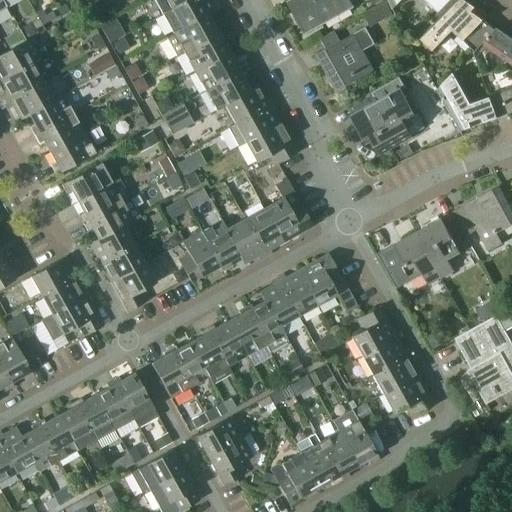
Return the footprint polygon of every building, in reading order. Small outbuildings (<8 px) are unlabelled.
[(157,0),(165,13),(188,0),(157,0)] [(188,0),(165,13),(175,32),(182,28),(183,29),(208,14),(209,15),(217,10),(211,0),(188,0)] [(349,0),(292,0),(288,2),(305,33),(353,7),(349,0)] [(402,0),(425,0),(439,13),(452,0),(388,0),(393,10),(402,0)] [(476,52),(483,44),(482,43),(496,30),(495,30),(485,19),(488,16),(464,0),(452,0),(439,13),(417,36),(433,51),(453,30),(476,52)] [(393,14),(388,4),(365,15),(371,26),(393,14)] [(66,5),(58,10),(63,19),(71,15),(66,5)] [(42,11),(36,14),(42,25),(55,17),(52,12),(45,16),(42,11)] [(87,12),(79,16),(85,27),(92,23),(87,12)] [(177,56),(184,53),(222,31),(218,25),(215,27),(209,15),(208,14),(183,29),(182,28),(175,32),(173,33),(173,34),(166,37),(177,56)] [(110,43),(124,35),(115,17),(100,25),(110,43)] [(38,31),(33,22),(20,29),(25,38),(38,31)] [(366,27),(317,55),(337,90),(374,70),(363,49),(375,44),(366,27)] [(511,37),(497,28),(495,30),(496,30),(482,43),(483,44),(511,64),(511,37)] [(184,53),(194,72),(229,52),(222,39),(225,37),(222,31),(184,53)] [(98,34),(91,38),(98,50),(105,46),(98,34)] [(0,40),(0,80),(33,62),(41,58),(30,38),(10,49),(5,38),(0,40)] [(121,55),(129,50),(123,38),(114,43),(121,55)] [(194,72),(205,91),(243,70),(240,63),(236,65),(229,52),(194,72)] [(108,54),(98,60),(104,71),(115,65),(108,54)] [(2,96),(6,102),(44,81),(33,62),(0,80),(0,83),(6,94),(2,96)] [(132,80),(141,75),(134,64),(125,69),(132,80)] [(115,66),(105,72),(110,81),(120,75),(115,66)] [(216,111),(225,106),(224,105),(250,90),(250,89),(243,77),(247,75),(243,70),(205,91),(216,111)] [(508,114),(501,93),(471,104),(453,73),(437,90),(460,131),(508,114)] [(140,94),(149,89),(143,78),(134,83),(140,94)] [(418,114),(415,116),(402,91),(405,89),(399,78),(372,92),(352,104),(357,115),(352,117),(362,135),(367,132),(379,154),(411,136),(426,128),(418,114)] [(20,120),(29,115),(28,114),(54,99),(44,81),(6,102),(9,108),(13,106),(20,120)] [(225,106),(235,124),(273,102),(270,96),(266,98),(258,84),(250,89),(250,90),(224,105),(225,106)] [(511,89),(501,93),(508,114),(511,112),(511,89)] [(29,127),(34,136),(74,114),(63,94),(54,99),(28,114),(29,115),(34,124),(29,127)] [(173,107),(167,97),(157,103),(162,113),(173,107)] [(238,147),(245,143),(280,123),(273,110),(277,108),(273,102),(235,124),(228,128),(238,147)] [(169,127),(178,121),(172,111),(163,116),(169,127)] [(44,141),(49,152),(84,132),(74,114),(34,136),(39,144),(44,141)] [(147,124),(142,116),(133,121),(138,129),(147,124)] [(280,123),(245,143),(256,162),(268,155),(274,166),(297,153),(280,123)] [(84,132),(49,152),(55,162),(50,165),(55,174),(95,152),(84,132)] [(134,142),(140,152),(158,141),(152,132),(134,142)] [(176,142),(169,146),(175,155),(184,150),(180,143),(176,142)] [(166,176),(174,172),(167,158),(158,163),(166,176)] [(184,161),(177,164),(184,176),(191,172),(184,161)] [(71,191),(77,201),(112,182),(101,162),(61,185),(67,194),(71,191)] [(193,172),(184,178),(190,188),(199,183),(193,172)] [(173,190),(182,185),(176,174),(167,179),(173,190)] [(78,214),(83,223),(129,197),(119,178),(112,182),(77,201),(83,212),(78,214)] [(283,197),(263,208),(283,243),(313,226),(287,179),(276,185),(283,197)] [(453,212),(459,223),(467,236),(477,230),(489,251),(503,243),(497,233),(511,224),(511,207),(500,186),(453,212)] [(203,188),(194,193),(200,203),(209,198),(203,188)] [(92,229),(98,238),(98,239),(124,225),(124,226),(133,221),(133,220),(140,216),(129,197),(83,223),(88,232),(92,229)] [(183,199),(176,203),(181,212),(188,208),(183,199)] [(263,208),(245,218),(267,256),(272,253),(270,250),(283,243),(263,208)] [(245,218),(226,228),(225,228),(240,255),(239,255),(244,264),(259,255),(261,259),(267,256),(245,218)] [(442,218),(416,232),(442,279),(455,272),(448,260),(472,247),(467,236),(459,223),(448,229),(442,218)] [(221,219),(201,230),(221,266),(220,266),(223,271),(233,265),(230,260),(239,255),(240,255),(225,228),(226,228),(221,219)] [(165,226),(162,220),(154,225),(157,231),(165,226)] [(93,259),(96,265),(134,244),(124,226),(124,225),(98,239),(98,238),(89,243),(96,257),(93,259)] [(221,266),(201,230),(182,241),(189,253),(178,259),(191,282),(220,266),(221,266)] [(429,286),(442,279),(416,232),(383,251),(378,254),(397,288),(402,286),(423,274),(429,286)] [(182,241),(177,233),(169,238),(174,246),(182,241)] [(103,269),(110,282),(145,263),(134,244),(96,265),(100,271),(103,269)] [(328,253),(298,270),(317,305),(336,295),(346,312),(357,306),(328,253)] [(7,257),(0,261),(0,287),(14,279),(7,265),(10,264),(7,257)] [(30,276),(41,296),(79,274),(76,268),(72,270),(65,257),(30,276)] [(145,263),(110,282),(127,312),(150,299),(144,289),(156,282),(145,263)] [(283,274),(277,277),(298,315),(317,305),(298,270),(285,277),(283,274)] [(41,296),(52,314),(86,295),(79,282),(83,280),(79,274),(41,296)] [(259,292),(264,300),(265,300),(279,326),(280,325),(298,315),(277,277),(271,281),(273,284),(259,292)] [(86,295),(52,314),(62,334),(74,327),(80,338),(103,325),(86,295)] [(250,304),(244,307),(265,345),(269,352),(288,342),(284,335),(285,334),(280,325),(279,326),(265,300),(264,300),(252,307),(250,304)] [(351,336),(362,356),(396,337),(380,306),(357,319),(363,330),(351,336)] [(240,314),(227,321),(247,355),(265,345),(244,307),(238,310),(240,314)] [(511,327),(511,317),(507,310),(455,339),(463,353),(472,369),(468,371),(482,397),(495,390),(497,394),(511,385),(511,342),(506,331),(511,327)] [(5,323),(12,335),(27,327),(21,314),(5,323)] [(213,324),(206,328),(228,366),(247,355),(227,321),(215,328),(213,324)] [(202,335),(190,342),(209,377),(213,384),(232,373),(228,366),(206,328),(200,331),(202,335)] [(424,338),(430,349),(447,340),(441,328),(424,338)] [(315,343),(319,352),(337,342),(332,333),(315,343)] [(11,337),(0,343),(0,362),(11,382),(12,382),(41,366),(29,343),(18,349),(11,337)] [(362,356),(372,375),(410,354),(407,347),(403,349),(396,337),(362,356)] [(175,345),(169,349),(190,387),(209,377),(190,342),(177,349),(175,345)] [(190,387),(169,349),(163,352),(164,356),(151,363),(170,398),(190,387)] [(372,375),(383,394),(417,374),(410,362),(414,360),(410,354),(372,375)] [(298,360),(291,364),(296,373),(303,369),(298,360)] [(0,388),(2,387),(5,392),(15,387),(12,382),(11,382),(0,362),(0,388)] [(318,368),(307,375),(313,387),(325,380),(318,368)] [(119,377),(112,380),(133,418),(138,427),(158,416),(134,373),(120,380),(119,377)] [(417,374),(383,394),(394,413),(406,407),(411,417),(434,404),(417,374)] [(108,387),(95,394),(115,429),(133,418),(112,380),(106,383),(108,387)] [(297,380),(288,385),(292,392),(294,397),(304,392),(297,380)] [(281,389),(269,396),(272,401),(274,405),(286,398),(281,389)] [(81,398),(74,401),(96,440),(115,429),(95,394),(83,401),(81,398)] [(272,401),(269,396),(257,402),(260,408),(272,401)] [(230,399),(223,403),(228,411),(234,408),(230,399)] [(354,400),(349,403),(352,410),(357,407),(354,400)] [(70,408),(58,415),(77,450),(96,440),(74,401),(68,405),(70,408)] [(365,404),(354,411),(360,421),(371,415),(365,404)] [(215,408),(205,413),(209,422),(219,416),(215,408)] [(352,410),(332,420),(338,431),(357,466),(367,460),(370,465),(380,460),(376,454),(373,449),(363,430),(358,420),(352,411),(352,410)] [(208,422),(203,413),(192,419),(197,428),(208,422)] [(43,419),(37,422),(58,461),(77,450),(58,415),(45,422),(43,419)] [(196,436),(207,456),(242,436),(231,417),(196,436)] [(33,429),(21,436),(20,436),(34,462),(33,463),(38,471),(58,461),(37,422),(31,426),(33,429)] [(0,431),(0,444),(15,473),(33,463),(34,462),(20,436),(21,436),(16,427),(2,434),(0,431)] [(338,431),(319,441),(341,481),(350,476),(347,471),(357,466),(338,431)] [(242,436),(207,456),(224,486),(247,473),(241,462),(257,453),(258,449),(249,432),(242,436)] [(311,446),(300,452),(320,487),(330,481),(332,486),(341,481),(319,441),(314,433),(307,437),(311,446)] [(171,442),(167,434),(155,441),(159,449),(171,442)] [(0,481),(15,473),(0,444),(0,481)] [(135,463),(141,459),(134,447),(128,451),(135,463)] [(141,492),(148,488),(183,469),(172,449),(130,473),(141,492)] [(263,477),(261,483),(273,486),(278,483),(284,494),(289,503),(320,487),(300,452),(270,469),(273,475),(264,473),(263,477)] [(133,464),(128,454),(110,464),(115,474),(133,464)] [(183,469),(148,488),(161,511),(176,511),(200,499),(183,469)] [(252,475),(250,482),(259,484),(261,477),(252,475)] [(108,485),(100,490),(111,509),(119,505),(108,485)] [(60,491),(52,495),(58,505),(66,501),(60,491)] [(95,492),(82,499),(86,507),(99,499),(95,492)] [(49,510),(57,505),(52,496),(44,501),(49,510)] [(82,499),(70,506),(72,511),(88,511),(86,507),(82,499)]
